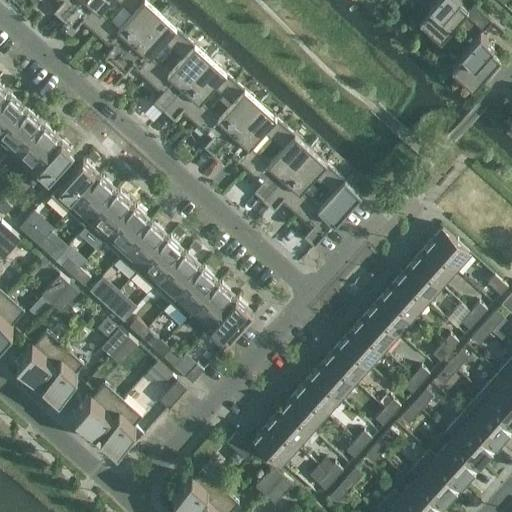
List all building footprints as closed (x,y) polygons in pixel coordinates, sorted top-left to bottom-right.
[(64,18),(80,0),(60,0),(61,1),(54,9),(64,18)] [(108,0),(120,0),(123,2),(125,0),(80,0),(64,18),(74,27),(82,19),(96,32),(109,18),(100,10),(108,0)] [(114,63),(160,11),(148,0),(125,0),(123,2),(133,11),(119,26),(109,18),(96,32),(111,45),(104,54),(114,63)] [(441,39),(466,12),(474,3),(474,2),(468,9),(458,0),(433,0),(429,4),(432,7),(420,20),(441,39)] [(492,19),(474,3),(466,12),(484,28),(492,19)] [(164,39),(173,47),(185,33),(160,11),(114,63),(124,72),(131,64),(146,77),(159,63),(150,55),(164,39)] [(494,44),(481,31),(461,52),(464,55),(452,68),(474,87),(501,57),(491,48),(494,44)] [(164,108),(210,56),(185,33),(173,47),(183,56),(169,71),(159,63),(146,77),(161,90),(154,99),(164,108)] [(214,84),(223,92),(236,78),(210,56),(164,108),(174,117),(182,109),(196,122),(209,108),(200,100),(214,84)] [(214,153),(261,101),(236,78),(223,92),(233,100),(219,116),(209,108),(196,122),(211,135),(204,143),(214,153)] [(5,87),(0,92),(0,127),(22,102),(11,93),(5,89),(6,88),(5,87)] [(265,129),(273,137),(286,123),(261,101),(214,153),(224,162),(232,154),(246,167),(259,153),(251,145),(265,129)] [(22,102),(0,127),(0,145),(8,152),(39,118),(28,108),(28,109),(22,104),(23,103),(22,102)] [(39,118),(8,152),(25,168),(56,133),(45,123),(45,124),(39,119),(40,118),(39,118)] [(264,197),(310,146),(286,123),(273,137),(283,145),(269,161),(259,153),(246,167),(261,180),(254,188),(264,197)] [(56,133),(25,168),(43,184),(74,149),(62,139),(56,134),(57,134),(56,133)] [(315,174),(323,182),(335,168),(310,146),(264,197),(274,207),(282,198),(296,211),(309,197),(301,190),(315,174)] [(70,208),(101,173),(100,173),(94,168),(95,168),(83,157),(52,192),(70,208)] [(304,233),(315,243),(361,191),(335,168),(323,182),(333,190),(319,206),(309,197),(296,211),(311,225),(304,233)] [(87,223),(118,188),(117,188),(116,188),(111,184),(112,183),(101,173),(70,208),(87,223)] [(118,188),(87,223),(104,238),(135,204),(134,203),(133,204),(128,199),(129,198),(118,188)] [(11,205),(0,195),(0,207),(5,212),(11,205)] [(135,204),(104,238),(121,253),(152,219),(151,218),(150,219),(145,214),(146,213),(135,204)] [(0,220),(0,240),(11,228),(1,219),(0,220)] [(152,219),(121,253),(138,269),(169,234),(168,233),(167,234),(163,230),(163,229),(152,219)] [(28,232),(39,242),(45,235),(34,225),(28,232)] [(443,225),(428,241),(454,265),(469,248),(443,225)] [(21,237),(11,228),(0,240),(0,254),(3,257),(21,237)] [(169,234),(138,269),(154,284),(186,249),(185,249),(184,249),(179,244),(180,244),(169,234)] [(56,245),(45,235),(39,242),(50,252),(56,245)] [(454,265),(428,241),(414,258),(440,281),(454,265)] [(186,249),(154,284),(172,299),(203,264),(202,264),(201,264),(196,260),(197,259),(186,249)] [(61,263),(73,273),(79,266),(68,256),(61,263)] [(440,281),(414,258),(399,274),(425,297),(440,281)] [(203,264),(172,299),(188,314),(220,280),(219,279),(218,280),(213,275),(213,274),(203,264)] [(90,276),(79,266),(73,273),(84,283),(90,276)] [(42,292),(51,300),(69,280),(60,272),(42,292)] [(501,292),(508,284),(495,272),(488,280),(501,292)] [(425,297),(399,274),(385,290),(411,313),(425,297)] [(79,289),(69,280),(51,300),(61,309),(79,289)] [(205,330),(237,295),(236,294),(235,295),(230,290),(231,289),(220,280),(188,314),(205,330)] [(95,293),(107,303),(113,296),(102,286),(95,293)] [(411,313),(385,290),(370,306),(396,329),(411,313)] [(6,292),(0,299),(0,340),(11,329),(12,328),(11,327),(13,324),(12,323),(25,308),(6,292)] [(237,295),(205,330),(223,345),(254,311),(247,305),(237,295)] [(124,306),(113,296),(107,303),(118,313),(124,306)] [(479,299),(471,309),(479,316),(487,307),(479,299)] [(396,329),(370,306),(356,322),(382,345),(396,329)] [(496,307),(484,321),(492,328),(504,314),(496,307)] [(470,326),(479,316),(471,309),(462,319),(470,326)] [(110,331),(118,320),(108,313),(100,323),(110,331)] [(129,324),(141,334),(147,327),(136,317),(129,324)] [(479,342),(492,328),(484,321),(471,335),(479,342)] [(382,345),(356,322),(341,338),(367,361),(382,345)] [(101,345),(111,353),(128,333),(119,325),(101,345)] [(158,337),(147,327),(141,334),(151,343),(158,337)] [(29,369),(37,376),(65,345),(47,328),(34,342),(32,341),(28,342),(27,343),(28,344),(15,358),(28,370),(29,369)] [(451,332),(442,341),(450,348),(458,339),(451,332)] [(138,342),(128,333),(111,353),(120,362),(138,342)] [(367,361),(341,338),(327,354),(353,378),(367,361)] [(441,358),(450,348),(442,341),(433,351),(441,358)] [(65,345),(37,376),(39,374),(45,379),(43,381),(59,395),(71,381),(70,381),(78,372),(76,371),(84,362),(65,345)] [(461,346),(448,360),(456,367),(469,353),(461,346)] [(180,357),(169,347),(163,354),(174,364),(180,357)] [(353,378),(327,354),(312,371),(338,394),(353,378)] [(511,354),(498,370),(511,381),(511,354)] [(173,373),(157,359),(144,373),(148,378),(169,377),(173,373)] [(197,360),(185,374),(192,380),(204,367),(197,360)] [(444,381),(456,367),(448,360),(436,374),(444,381)] [(422,364),(413,373),(421,381),(430,371),(422,364)] [(511,381),(498,370),(481,389),(511,417),(511,381)] [(338,394),(312,371),(298,387),(324,410),(338,394)] [(412,391),(421,381),(413,373),(404,383),(412,391)] [(177,377),(159,397),(169,406),(187,386),(177,377)] [(87,421),(95,428),(123,397),(105,380),(92,395),(91,394),(88,396),(87,395),(86,396),(74,410),(86,422),(87,421)] [(426,385),(413,400),(421,407),(434,392),(426,385)] [(324,410),(298,387),(284,403),(309,426),(324,410)] [(511,417),(481,389),(463,409),(498,440),(510,427),(509,426),(511,423),(511,417)] [(393,396),(384,406),(392,413),(401,403),(393,396)] [(123,397),(95,428),(96,429),(98,427),(103,432),(101,434),(102,435),(117,448),(130,434),(129,433),(136,425),(134,423),(142,414),(123,397)] [(409,420),(421,407),(413,400),(401,413),(409,420)] [(309,426),(284,403),(269,419),(295,442),(309,426)] [(383,423),(392,413),(384,406),(375,416),(383,423)] [(498,440),(463,409),(446,429),(480,460),(492,446),(497,440),(497,441),(498,440)] [(295,442),(269,419),(254,436),(280,459),(295,442)] [(391,425),(378,439),(386,446),(399,432),(391,425)] [(364,428),(355,438),(363,445),(372,435),(364,428)] [(246,456),(255,447),(235,429),(226,438),(246,456)] [(480,460),(446,429),(445,429),(452,436),(436,454),(429,448),(428,448),(463,479),(475,466),(474,465),(479,460),(480,460)] [(354,455),(363,445),(355,438),(346,448),(354,455)] [(374,460),(386,446),(378,439),(366,453),(374,460)] [(463,479),(428,448),(410,468),(445,499),(457,486),(456,485),(461,479),(462,480),(463,479)] [(335,460),(326,470),(334,477),(343,467),(335,460)] [(255,483),(265,492),(283,472),(273,463),(255,483)] [(355,464),(343,478),(351,485),(363,471),(355,464)] [(196,511),(221,484),(202,467),(194,476),(192,475),(184,483),(184,482),(171,496),(185,509),(185,510),(186,511),(188,508),(192,511),(196,511)] [(445,499),(410,468),(410,469),(417,475),(401,493),(393,487),(393,488),(419,511),(433,511),(440,505),(439,505),(444,499),(444,500),(445,499)] [(325,487),(334,477),(326,470),(317,480),(325,487)] [(293,481),(283,472),(265,492),(275,501),(293,481)] [(338,499),(351,485),(343,478),(330,492),(338,499)] [(221,484),(196,511),(228,511),(239,501),(221,484)] [(419,511),(393,488),(375,507),(380,511),(419,511)]
